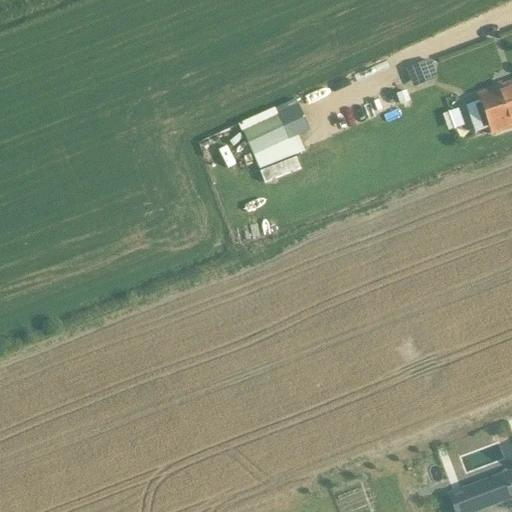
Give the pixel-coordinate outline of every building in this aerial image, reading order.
[(406,70),(410,81),(434,72),(430,60),(406,70)] [(480,101),(465,107),(473,128),(475,133),(489,128),(492,135),(511,127),(511,81),(477,94),(480,101)] [(406,91),(396,95),(399,104),(409,101),(406,91)] [(298,108),(243,133),(254,157),(309,131),(298,108)] [(511,491),(506,475),(487,482),(495,504),(511,497),(511,491)] [(464,491),(450,496),(455,511),(466,511),(471,510),(464,491)]
